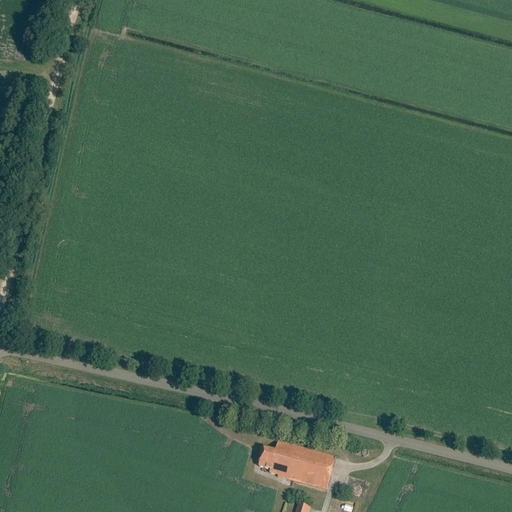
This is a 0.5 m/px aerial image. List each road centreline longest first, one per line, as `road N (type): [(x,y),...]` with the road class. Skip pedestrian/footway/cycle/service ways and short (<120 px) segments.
road 1 (unclassified): [(511,469),(0,348)]
road 2 (track): [(4,296),(76,0)]
